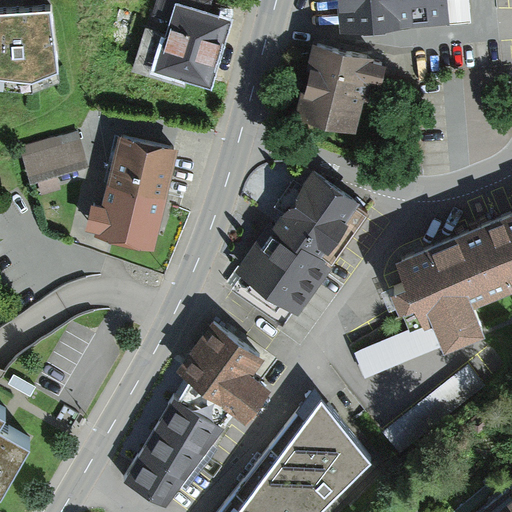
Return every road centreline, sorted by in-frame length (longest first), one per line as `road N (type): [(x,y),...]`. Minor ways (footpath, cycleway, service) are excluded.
road 1 (secondary): [(61,511),(176,311),(241,135)]
road 2 (residential): [(511,161),(464,187),(399,194),(241,135)]
road 3 (secondary): [(241,135),(276,0)]
